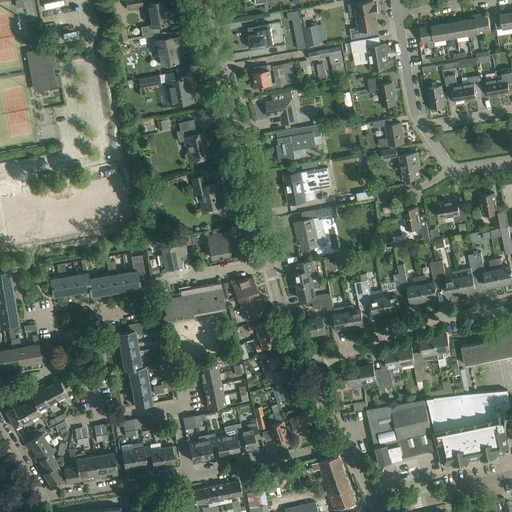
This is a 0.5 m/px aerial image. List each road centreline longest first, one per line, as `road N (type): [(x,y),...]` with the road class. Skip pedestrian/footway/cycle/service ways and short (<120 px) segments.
road 1 (residential): [(268,263),(206,0)]
road 2 (residential): [(74,358),(69,336),(97,318),(137,310),(157,281),(268,263)]
road 3 (residential): [(511,304),(410,324),(307,369)]
road 4 (residential): [(397,14),(416,117),(453,168)]
road 5 (residential): [(188,475),(342,440)]
road 6 (tertiary): [(376,510),(511,477)]
